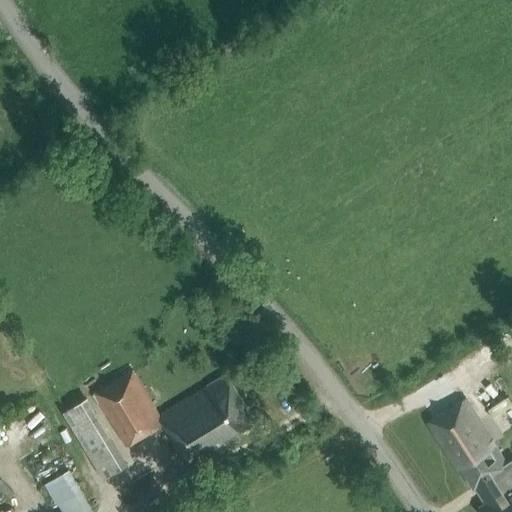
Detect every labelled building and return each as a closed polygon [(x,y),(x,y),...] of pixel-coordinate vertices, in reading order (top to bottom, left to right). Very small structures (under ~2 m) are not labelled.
[(227,373),(208,384),(209,385),(160,414),(134,370),(96,393),(127,446),(163,424),(190,468),(241,437),(238,432),(256,421),(227,373)] [(503,434),(511,427),(511,399),(504,389),(482,404),(503,434)] [(103,475),(127,462),(87,393),(64,407),(103,475)] [(465,398),(428,422),(465,480),(467,478),(474,487),(476,486),(487,502),(484,504),(488,511),(511,511),(511,461),(508,464),(465,398)] [(47,477),(61,511),(88,511),(92,510),(73,466),(47,477)]
